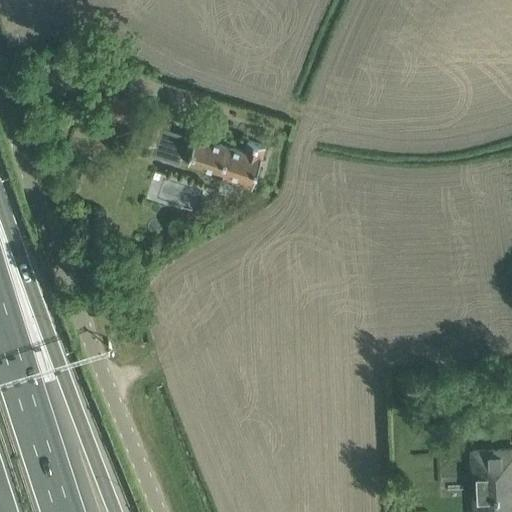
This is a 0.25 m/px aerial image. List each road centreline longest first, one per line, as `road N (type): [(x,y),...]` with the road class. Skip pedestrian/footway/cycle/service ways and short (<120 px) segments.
road 1 (unclassified): [(158,511),(32,189),(0,83)]
road 2 (motorway): [(115,511),(64,376),(0,248)]
road 3 (motorway): [(61,511),(0,326)]
